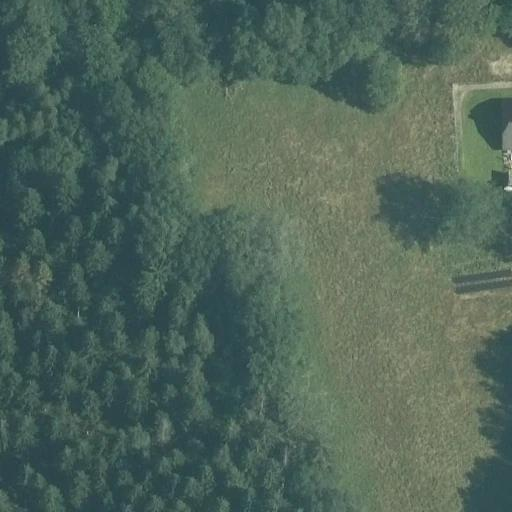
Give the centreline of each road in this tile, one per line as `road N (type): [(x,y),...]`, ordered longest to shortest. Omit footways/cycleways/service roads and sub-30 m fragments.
road 1 (track): [(0,117),(155,26),(217,0)]
road 2 (track): [(388,0),(511,32)]
